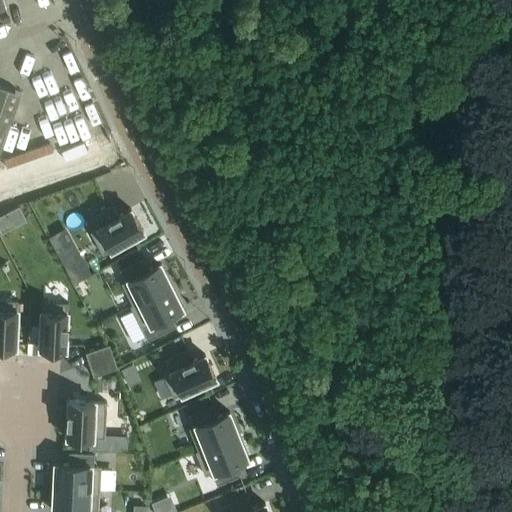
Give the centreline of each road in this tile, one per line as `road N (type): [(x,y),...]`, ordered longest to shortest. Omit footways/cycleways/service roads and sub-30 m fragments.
road 1 (tertiary): [(313,511),(250,336),(138,137),(77,0)]
road 2 (unknown): [(138,137),(0,190)]
road 3 (residential): [(22,368),(15,511)]
